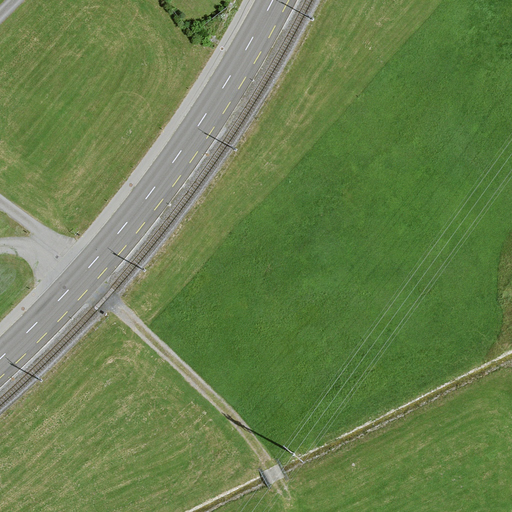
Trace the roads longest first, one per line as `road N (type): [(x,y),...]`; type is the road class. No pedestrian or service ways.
road 1 (secondary): [(0,361),(87,272),(173,166),(274,0)]
road 2 (track): [(280,484),(199,383),(87,272),(0,202)]
